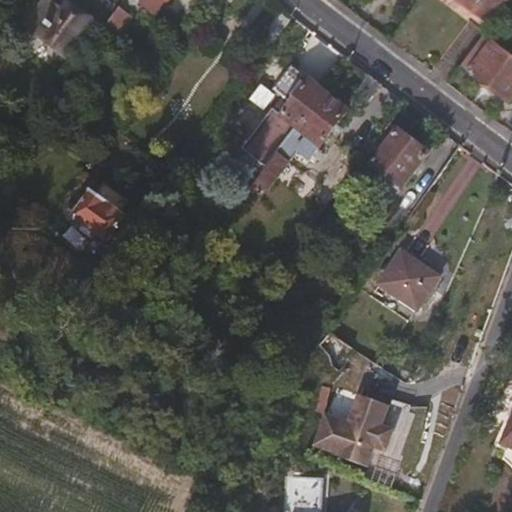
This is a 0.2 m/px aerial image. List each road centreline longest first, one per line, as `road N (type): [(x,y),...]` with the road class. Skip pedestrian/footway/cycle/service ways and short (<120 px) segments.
road 1 (residential): [(306,0),(511,158)]
road 2 (residential): [(511,290),(431,511)]
